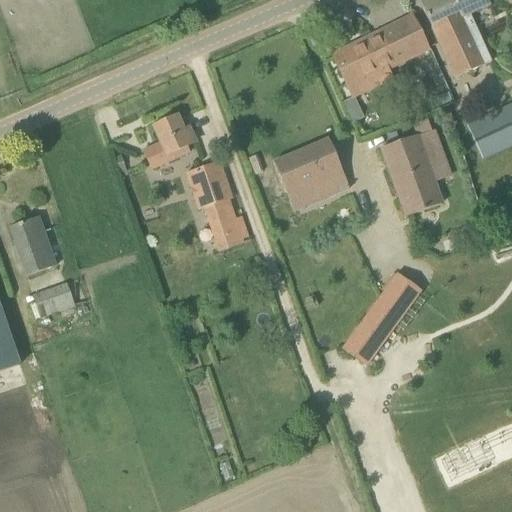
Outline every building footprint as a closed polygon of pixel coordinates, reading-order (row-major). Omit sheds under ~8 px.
[(486,0),(432,0),(421,5),(420,6),(430,26),(455,79),(491,62),(482,43),(481,43),(468,15),(489,6),(486,0)] [(397,65),(399,64),(428,50),(412,17),(332,56),(349,92),(350,92),(353,99),(394,79),(390,72),(398,68),(397,65)] [(451,115),(443,114),(442,122),(449,123),(451,115)] [(151,171),(189,154),(186,148),(195,144),(188,129),(182,131),(176,117),(153,127),(161,144),(143,152),(151,171)] [(416,137),(381,150),(406,218),(441,206),(429,173),(446,167),(434,132),(416,138),(416,137)] [(273,164),(287,197),(323,182),(328,195),(347,187),(342,174),(328,140),(273,164)] [(219,165),(187,175),(198,211),(230,200),(219,165)] [(9,229),(26,278),(56,267),(38,218),(9,229)] [(497,267),(511,261),(511,236),(488,246),(497,267)] [(342,350),(366,367),(420,294),(396,276),(342,350)] [(32,298),(34,304),(40,319),(74,308),(66,285),(32,298)] [(0,373),(20,367),(0,309),(0,373)]
